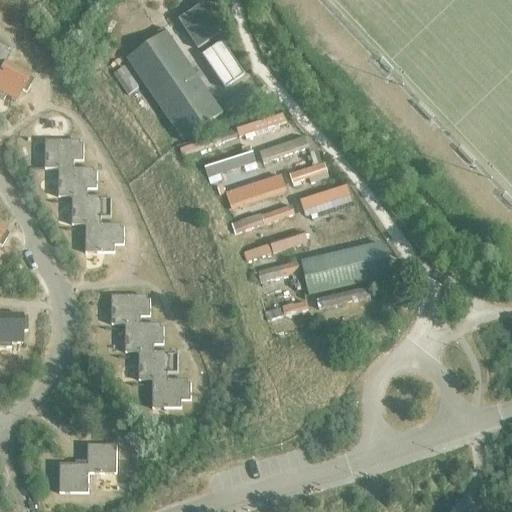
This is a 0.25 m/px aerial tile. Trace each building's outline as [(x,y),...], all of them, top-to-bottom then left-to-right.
[(179,21),(198,50),(220,35),(201,7),(179,21)] [(183,140),(222,113),(166,33),(127,60),(183,140)] [(244,76),(222,44),(203,57),(225,89),(244,76)] [(0,98),(3,100),(5,96),(14,102),(24,85),(20,82),(25,74),(5,63),(0,71),(0,98)] [(124,67),(113,75),(127,96),(138,88),(124,67)] [(235,120),(264,100),(253,86),(225,106),(235,120)] [(236,129),(239,138),(285,123),(282,114),(236,129)] [(73,170),(73,169),(73,162),(82,163),(83,145),(73,145),(69,141),(45,140),(44,170),(58,170),(73,170)] [(307,140),(261,147),(263,163),(309,157),(307,140)] [(204,167),(209,185),(258,171),(253,153),(204,167)] [(324,162),(290,174),(295,189),(330,177),(324,162)] [(57,198),(72,199),(72,198),(87,198),(87,197),(87,190),(96,191),(97,173),(87,173),(83,169),(73,169),(73,170),(58,170),(57,198)] [(231,214),(289,195),(281,174),(224,193),(231,214)] [(305,217),(353,203),(348,185),(300,199),(305,217)] [(71,226),(85,226),(100,226),(101,224),(100,224),(100,218),(109,219),(110,201),(100,201),(96,197),(87,197),(87,198),(72,198),(72,199),(71,226)] [(291,204),(232,223),(235,234),(295,214),(291,204)] [(301,223),(266,234),(269,243),(243,251),(246,262),(307,244),(301,223)] [(110,225),(101,224),(100,226),(85,226),(86,226),(85,253),(113,254),(114,246),(123,246),(123,229),(114,229),(110,225)] [(309,296),(389,277),(382,245),(301,264),(309,296)] [(256,272),(261,290),(300,280),(295,262),(256,272)] [(140,326),(140,324),(140,318),(149,318),(150,301),(140,300),(136,296),(112,296),(111,326),(125,326),(140,326)] [(21,315),(0,314),(0,348),(9,349),(10,345),(21,346),(21,315)] [(124,354),(138,354),(138,353),(154,354),(154,352),(153,352),(153,346),(162,346),(163,329),(153,328),(149,324),(140,324),(140,326),(125,326),(124,354)] [(138,382),(152,382),(152,381),(167,381),(167,380),(167,374),(176,374),(177,357),(167,356),(163,352),(154,352),(154,354),(138,353),(138,354),(139,354),(138,382)] [(176,380),(167,380),(167,381),(152,381),(152,382),(151,409),(180,410),(181,401),(189,402),(190,384),(180,384),(176,380)] [(116,447),(89,447),(89,463),(76,463),(76,455),(59,455),(59,495),(88,495),(88,475),(116,475),(116,447)]
